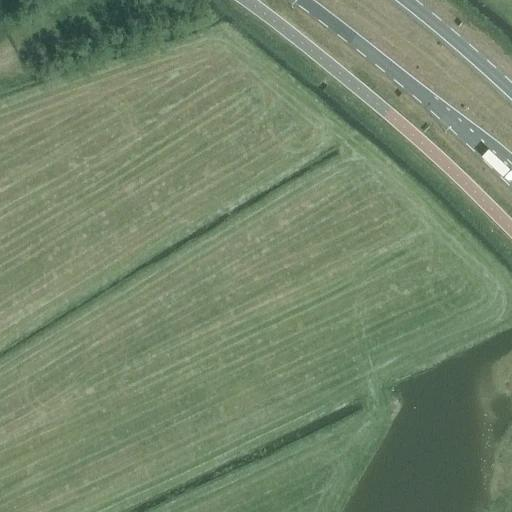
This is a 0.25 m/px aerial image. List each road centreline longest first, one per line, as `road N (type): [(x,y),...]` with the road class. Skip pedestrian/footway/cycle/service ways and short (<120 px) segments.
road 1 (secondary): [(298,0),(511,174)]
road 2 (secondary): [(511,93),(403,0)]
